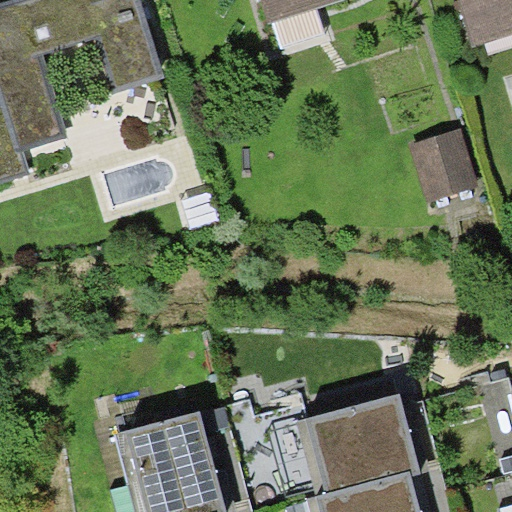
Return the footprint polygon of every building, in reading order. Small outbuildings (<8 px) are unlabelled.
[(6,0),(0,2),(0,100),(16,152),(24,149),(68,136),(44,55),(98,39),(113,92),(164,76),(141,0),(6,0)] [(261,0),(268,22),(338,0),(261,0)] [(511,0),(457,0),(472,45),(485,42),(511,32),(511,0)] [(511,32),(485,42),(489,56),(511,48),(511,32)] [(16,152),(0,100),(0,182),(31,173),(24,149),(16,152)] [(460,128),(410,144),(429,203),(479,186),(460,128)] [(411,470),(412,475),(423,472),(401,392),(297,420),(317,495),(411,470)] [(211,511),(216,511),(227,511),(200,411),(115,433),(136,511),(211,511)] [(311,511),(422,511),(412,475),(411,470),(317,495),(308,497),(311,511)]
